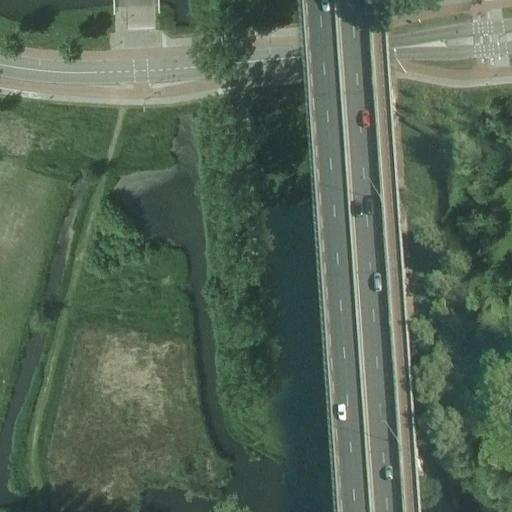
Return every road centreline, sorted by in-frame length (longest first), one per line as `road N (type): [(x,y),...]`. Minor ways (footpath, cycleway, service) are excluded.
road 1 (primary): [(394,511),(354,0)]
road 2 (primary): [(325,0),(364,511)]
road 3 (tertiary): [(139,70),(511,37)]
road 4 (tertiary): [(139,70),(0,63)]
